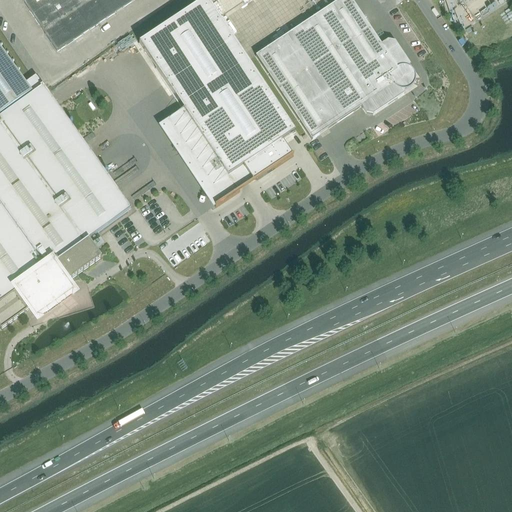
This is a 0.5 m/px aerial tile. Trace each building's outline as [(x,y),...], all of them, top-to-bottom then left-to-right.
[(21,0),(56,53),(135,0),(21,0)] [(205,0),(138,44),(227,178),(242,169),(250,180),(257,181),(293,157),(292,156),(291,156),(282,143),(283,142),(282,142),(295,134),(205,0)] [(410,70),(409,69),(410,66),(394,43),(387,41),(381,46),(350,0),(340,0),(255,57),(311,141),(361,108),(365,114),(373,116),(404,95),(404,91),(405,91),(406,91),(408,90),(410,89),(411,88),(412,87),(413,86),(414,85),(414,84),(414,83),(415,81),(415,80),(415,79),(415,78),(414,76),(414,75),(414,74),(413,73),(413,72),(411,71),(411,70),(410,70)] [(0,303),(88,240),(131,210),(36,76),(25,84),(0,48),(0,303)] [(135,209),(145,203),(141,196),(131,203),(135,209)] [(88,240),(0,303),(0,329),(0,331),(30,310),(36,318),(69,295),(68,292),(71,291),(69,286),(66,286),(66,284),(101,259),(88,240)] [(148,287),(159,277),(151,268),(139,278),(148,287)] [(133,272),(119,280),(130,297),(143,289),(133,272)] [(107,291),(120,284),(117,279),(105,286),(107,291)]
